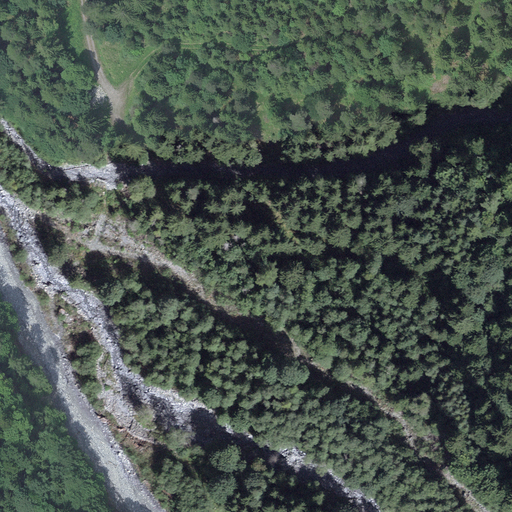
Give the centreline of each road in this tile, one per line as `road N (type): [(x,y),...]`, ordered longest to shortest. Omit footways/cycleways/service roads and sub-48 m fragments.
road 1 (track): [(84,0),(104,85),(108,191),(92,244),(51,288),(58,326)]
road 2 (track): [(398,0),(289,45),(170,47),(149,57),(122,94),(104,85)]
